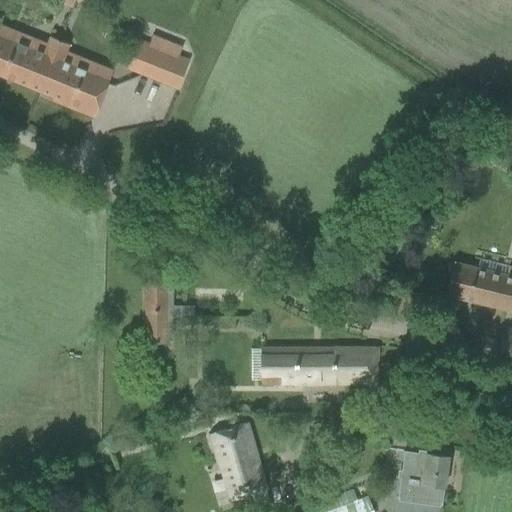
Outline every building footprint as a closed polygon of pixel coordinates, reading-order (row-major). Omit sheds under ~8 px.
[(0,77),(38,92),(58,42),(49,38),(46,45),(0,26),(0,77)] [(94,115),(111,72),(65,53),(68,45),(58,42),(38,92),(94,115)] [(136,73),(176,90),(188,62),(148,45),(136,73)] [(478,156),(511,172),(511,170),(511,151),(486,139),(478,156)] [(445,297),(511,312),(511,268),(508,267),(506,275),(453,262),(445,297)] [(165,339),(165,306),(165,269),(144,269),(143,344),(164,344),(165,339)] [(165,339),(171,339),(172,318),(193,319),(193,307),(165,306),(165,339)] [(377,385),(377,349),(260,349),(260,385),(377,385)] [(246,424),(211,434),(229,499),(265,489),(246,424)] [(443,487),(448,458),(408,453),(403,452),(397,498),(398,498),(398,501),(439,507),(439,505),(441,505),(443,487)] [(318,496),(321,511),(371,511),(366,486),(318,496)]
